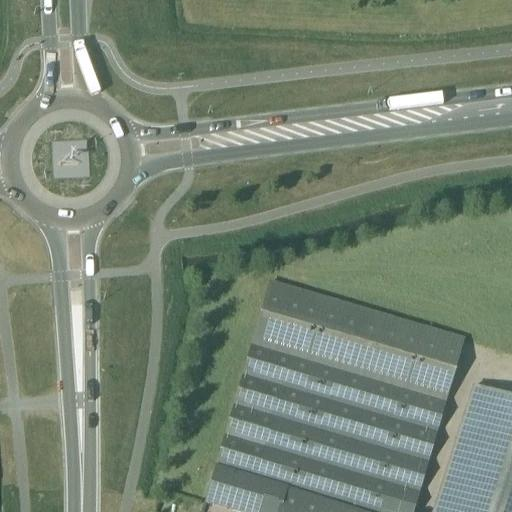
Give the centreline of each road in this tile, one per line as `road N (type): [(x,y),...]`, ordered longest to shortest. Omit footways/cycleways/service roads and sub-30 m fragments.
road 1 (primary): [(128,152),(511,106)]
road 2 (tertiary): [(78,511),(72,221)]
